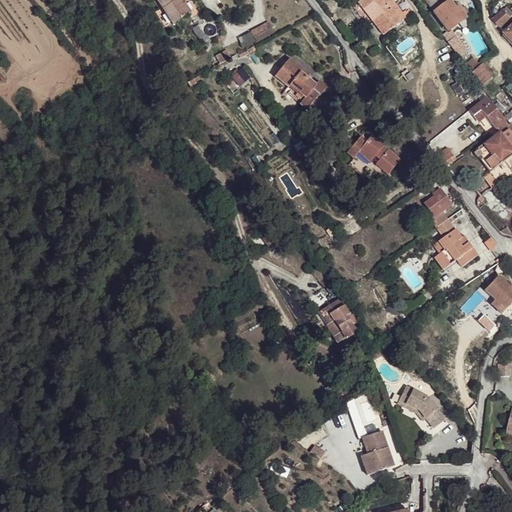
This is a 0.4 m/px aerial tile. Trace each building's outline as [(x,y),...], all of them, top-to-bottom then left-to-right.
[(191,13),(185,3),(182,5),(178,0),(156,0),(173,25),(191,13)] [(367,0),(361,0),(358,3),(364,10),(371,4),(367,0)] [(367,0),(371,4),(380,16),(373,22),(383,36),(405,18),(395,5),(392,6),(387,0),(367,0)] [(446,0),(424,0),(448,32),(466,18),(465,18),(470,14),(464,7),(462,8),(460,5),(455,8),(449,1),(448,2),(446,0)] [(511,13),(506,8),(493,20),(506,33),(511,27),(511,25),(511,24),(511,16),(511,13)] [(447,33),(443,36),(448,42),(455,36),(457,37),(459,37),(460,37),(461,35),(461,33),(460,31),(459,31),(457,31),(456,31),(454,34),(450,34),(448,35),(447,33)] [(240,45),(242,49),(255,42),(250,33),(242,37),(245,43),(240,45)] [(459,45),(456,37),(448,44),(459,57),(465,52),(459,45)] [(247,51),(250,57),(257,52),(253,47),(247,51)] [(216,56),(220,64),(231,58),(226,50),(216,56)] [(470,70),(478,64),(473,58),(465,65),(470,70)] [(303,70),(289,59),(275,77),(289,88),(290,87),(292,88),(305,99),(300,105),(307,110),(318,96),(319,96),(326,88),(318,82),(315,85),(306,79),(300,73),(303,70)] [(493,75),(482,64),(472,74),(483,85),(493,75)] [(309,75),(303,70),(300,73),(306,79),(309,75)] [(239,86),(246,80),(239,72),(232,77),(239,86)] [(246,80),(239,86),(242,89),(248,84),(246,80)] [(292,88),(287,94),(300,105),(305,99),(292,88)] [(366,90),(355,99),(361,108),(371,100),(366,90)] [(486,97),(469,111),(475,118),(482,113),(492,125),(495,129),(498,127),(501,132),(500,133),(511,149),(511,126),(510,124),(508,125),(486,97)] [(482,113),(475,118),(478,121),(484,116),(482,113)] [(511,173),(511,149),(500,133),(499,134),(498,133),(475,151),(476,151),(474,153),(478,158),(481,156),(492,171),(489,173),(486,176),(494,187),(511,173)] [(376,165),(388,175),(400,160),(388,150),(385,153),(381,149),(383,146),(371,137),(367,142),(361,137),(353,147),(350,145),(344,152),(353,160),(358,153),(370,163),(375,156),(380,160),(376,165)] [(446,149),(436,156),(439,161),(449,154),(446,149)] [(449,154),(439,161),(444,167),(456,159),(451,153),(449,154)] [(492,171),(481,156),(478,158),(489,173),(492,171)] [(435,197),(425,204),(428,209),(430,212),(434,217),(441,212),(451,205),(440,190),(433,195),(435,197)] [(434,217),(429,220),(435,229),(447,220),(441,212),(434,217)] [(447,220),(435,229),(443,239),(437,243),(444,251),(439,255),(434,259),(443,271),(457,260),(458,262),(462,267),(477,256),(468,243),(465,245),(461,239),(447,220)] [(511,235),(507,228),(499,232),(505,235),(508,236),(510,236),(511,235)] [(252,240),(260,251),(268,246),(260,235),(252,240)] [(496,245),(491,238),(485,243),(492,252),(496,245)] [(444,251),(437,243),(433,246),(439,255),(444,251)] [(443,271),(444,273),(458,262),(457,260),(443,271)] [(511,285),(510,287),(499,276),(484,291),(495,301),(505,311),(511,303),(511,285)] [(331,314),(347,304),(342,296),(323,309),(328,317),(331,314)] [(505,311),(495,301),(491,305),(501,315),(505,311)] [(349,320),(355,316),(347,304),(331,314),(342,333),(353,326),(349,320)] [(328,317),(323,309),(317,313),(322,320),(323,319),(328,317)] [(342,333),(331,314),(328,317),(323,319),(339,345),(346,340),(342,333)] [(357,332),(353,326),(342,333),(346,340),(357,332)] [(508,364),(498,364),(499,377),(509,376),(508,364)] [(416,410),(422,417),(423,417),(431,427),(443,418),(429,399),(428,400),(426,397),(424,396),(424,395),(403,385),(394,404),(401,407),(402,403),(416,410)] [(419,421),(422,417),(416,410),(402,403),(401,407),(413,413),(419,421)] [(381,451),(385,451),(380,434),(360,440),(365,456),(361,457),(363,467),(367,466),(370,475),(391,469),(387,457),(383,458),(381,451)] [(311,446),(307,452),(318,459),(322,453),(311,446)] [(363,467),(361,457),(358,459),(363,477),(370,475),(367,466),(363,467)]
